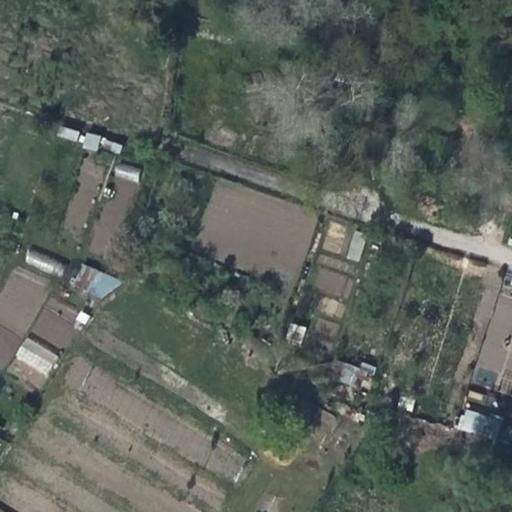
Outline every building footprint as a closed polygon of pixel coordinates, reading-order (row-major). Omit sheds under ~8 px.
[(88,230),(99,164),(79,160),(68,226),(88,230)] [(81,266),(74,289),(109,299),(116,275),(81,266)] [(31,332),(64,348),(76,324),(44,307),(31,332)] [(47,376),(59,355),(26,336),(14,356),(47,376)] [(458,432),(497,437),(500,416),(461,411),(458,432)]
